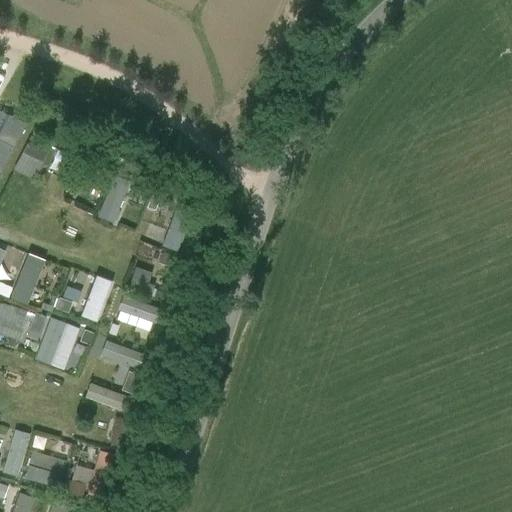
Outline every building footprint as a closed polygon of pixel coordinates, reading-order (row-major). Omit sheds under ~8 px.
[(34,181),(51,147),(31,136),(13,170),(34,181)] [(102,185),(108,170),(70,154),(59,181),(69,186),(70,184),(81,189),(85,178),(102,185)] [(117,168),(100,215),(120,222),(133,187),(155,195),(159,184),(117,168)] [(184,250),(194,205),(178,202),(168,246),(184,250)] [(16,297),(35,303),(51,258),(31,251),(16,297)] [(153,273),(135,267),(127,291),(150,299),(154,286),(149,284),(153,273)] [(102,274),(89,317),(105,322),(118,279),(102,274)] [(124,312),(158,319),(162,303),(128,296),(124,312)] [(0,335),(18,342),(28,312),(10,306),(2,303),(2,304),(0,303),(0,335)] [(47,328),(36,354),(60,363),(70,337),(68,337),(71,330),(53,323),(50,329),(47,328)] [(106,339),(102,357),(144,366),(148,349),(106,339)] [(138,395),(144,374),(132,370),(125,391),(138,395)] [(92,381),(87,397),(129,411),(134,395),(92,381)] [(22,476),(35,433),(19,427),(5,471),(22,476)] [(39,450),(29,476),(46,483),(56,457),(39,450)] [(75,487),(105,496),(111,472),(82,464),(75,487)] [(32,511),(38,496),(20,490),(13,511),(32,511)]
